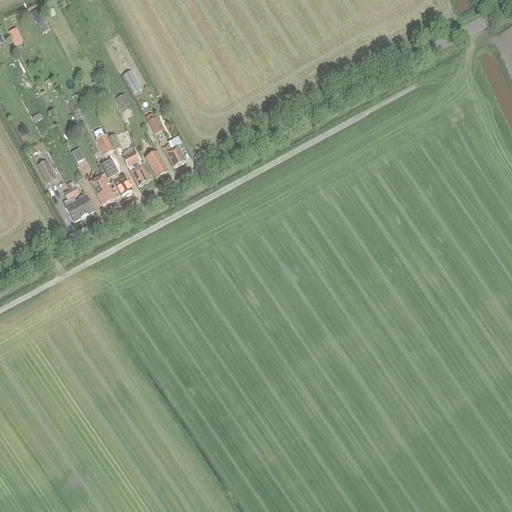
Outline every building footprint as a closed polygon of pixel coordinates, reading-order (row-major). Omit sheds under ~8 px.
[(38,11),(32,14),(37,25),(44,21),(38,11)] [(42,34),(49,30),(45,21),(38,25),(42,34)] [(15,48),(4,29),(0,31),(0,43),(5,53),(15,48)] [(16,29),(7,34),(15,47),(23,43),(16,29)] [(134,71),(126,74),(134,95),(142,92),(134,71)] [(126,96),(115,100),(122,114),(132,110),(126,96)] [(155,119),(148,124),(154,136),(162,132),(158,125),(155,119)] [(106,136),(96,141),(104,157),(114,152),(108,140),(106,136)] [(108,140),(114,152),(122,148),(116,137),(108,140)] [(186,164),(177,148),(171,151),(169,147),(163,150),(165,155),(174,170),(186,164)] [(79,151),(72,154),(77,165),(84,161),(79,151)] [(150,183),(142,167),(140,164),(135,154),(123,160),(128,170),(130,174),(138,189),(150,183)] [(168,173),(160,158),(157,154),(145,160),(148,164),(147,164),(156,180),(168,173)] [(109,176),(117,172),(112,161),(104,165),(109,176)] [(46,186),(56,180),(47,163),(37,168),(46,186)] [(115,202),(106,186),(109,185),(104,176),(89,184),(103,209),(115,202)] [(133,192),(124,177),(118,180),(116,176),(110,179),(112,183),(120,199),(133,192)] [(68,187),(70,191),(69,191),(73,199),(79,195),(74,184),(68,187)] [(76,204),(73,199),(69,191),(64,194),(68,201),(64,203),(66,207),(65,207),(66,210),(74,224),(84,219),(77,204),(76,204)] [(77,204),(84,219),(94,213),(87,199),(86,199),(85,197),(79,200),(80,202),(77,204)]
